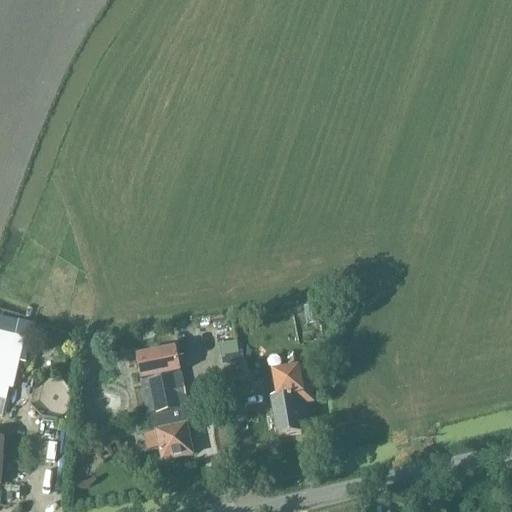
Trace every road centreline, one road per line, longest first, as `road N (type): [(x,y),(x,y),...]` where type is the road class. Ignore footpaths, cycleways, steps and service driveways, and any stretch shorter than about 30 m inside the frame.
road 1 (track): [(412,474),(422,392),(391,270),(349,253)]
road 2 (tertiary): [(267,511),(511,452)]
